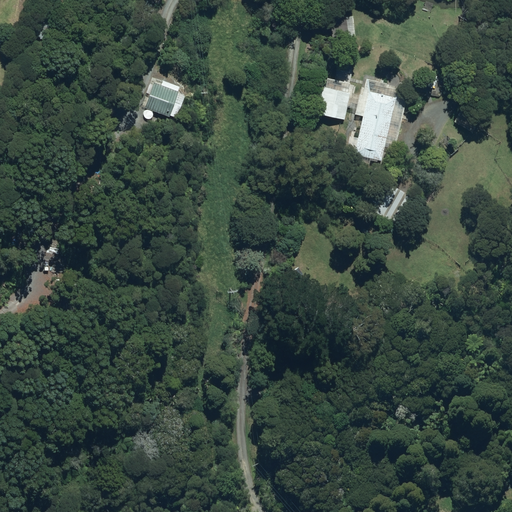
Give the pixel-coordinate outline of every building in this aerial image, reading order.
[(355,17),(328,18),(330,46),(356,45),(355,17)] [(322,78),(314,113),(343,119),(346,109),(350,110),(342,147),(352,149),(351,156),(380,162),(382,150),(394,153),(410,80),(381,73),(380,78),(365,75),(364,80),(351,78),(353,71),(336,67),(333,81),(322,78)] [(180,109),(184,96),(176,94),(179,84),(161,79),(160,84),(150,81),(143,106),(172,114),(174,107),(180,109)] [(398,226),(413,196),(397,189),(389,205),(382,201),(378,211),(385,215),(383,219),(398,226)] [(375,212),(379,198),(358,192),(354,205),(375,212)]
